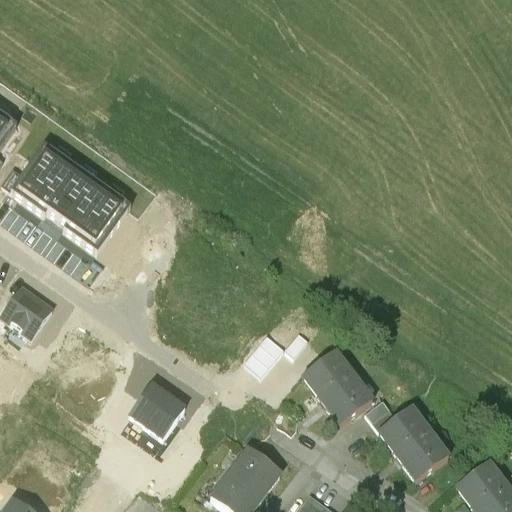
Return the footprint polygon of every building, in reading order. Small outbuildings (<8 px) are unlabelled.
[(0,155),(15,134),(0,123),(0,172),(2,170),(0,168),(0,155)] [(11,177),(0,193),(43,224),(45,221),(64,234),(61,238),(96,262),(129,216),(42,154),(21,184),(11,177)] [(51,319),(19,296),(0,322),(0,325),(31,347),(51,319)] [(370,410),(332,359),(328,362),(328,363),(300,384),(338,434),(370,410)] [(162,447),(183,417),(149,393),(128,423),(162,447)] [(365,423),(377,439),(394,427),(382,410),(365,423)] [(445,463),(409,416),(394,427),(377,439),(413,487),(445,463)] [(259,511),(281,484),(245,457),(208,505),(217,511),(259,511)] [(468,511),(511,511),(511,503),(486,470),(455,494),(468,511)]
